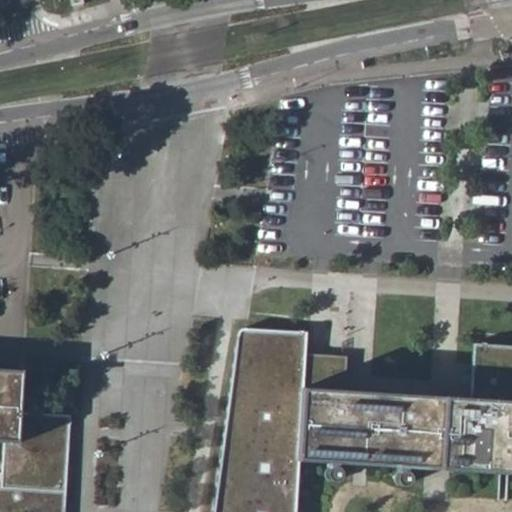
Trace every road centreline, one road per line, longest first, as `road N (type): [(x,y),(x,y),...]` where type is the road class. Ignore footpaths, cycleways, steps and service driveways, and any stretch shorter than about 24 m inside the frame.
road 1 (residential): [(0,117),(173,90),(430,29),(511,22)]
road 2 (residential): [(274,0),(0,63)]
